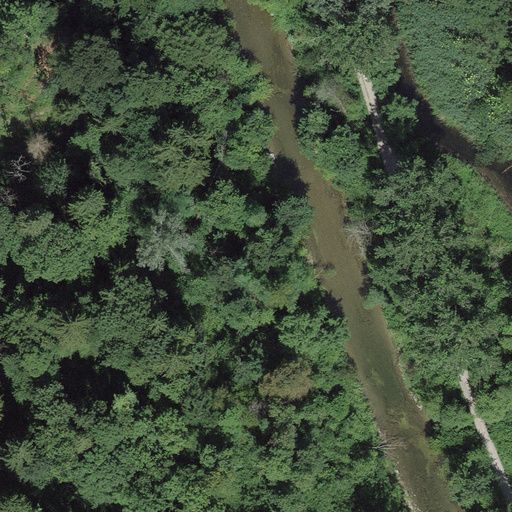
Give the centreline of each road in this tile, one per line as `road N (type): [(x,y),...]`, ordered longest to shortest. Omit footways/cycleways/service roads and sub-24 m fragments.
road 1 (track): [(511,497),(337,0)]
road 2 (track): [(0,129),(69,100),(207,66)]
